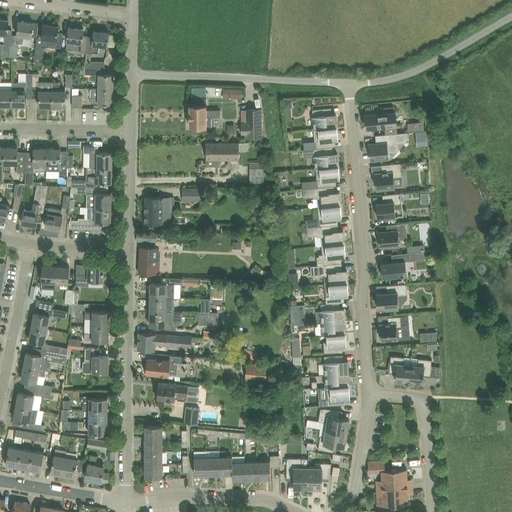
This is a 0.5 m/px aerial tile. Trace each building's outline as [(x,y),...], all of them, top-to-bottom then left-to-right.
[(0,18),(0,33),(7,34),(9,19),(0,18)] [(19,21),(16,42),(23,43),(23,36),(32,37),(34,22),(19,21)] [(56,47),(58,32),(59,25),(44,24),(42,38),(37,37),(34,62),(42,63),(43,48),(44,48),(44,46),(46,46),(56,47)] [(69,27),(68,37),(66,49),(86,52),(88,36),(83,35),(84,29),(69,27)] [(88,36),(86,52),(92,52),(93,52),(98,53),(99,45),(108,46),(109,32),(94,30),(93,37),(88,36)] [(9,56),(10,44),(2,43),(1,54),(9,56)] [(18,45),(10,44),(9,56),(17,58),(17,56),(18,45)] [(98,80),(98,87),(98,88),(113,89),(114,74),(99,74),(99,68),(85,68),(85,74),(91,74),(91,80),(98,80)] [(25,106),(26,98),(26,85),(32,85),(32,73),(26,73),(26,80),(19,80),(19,82),(12,82),(12,88),(12,105),(21,106),(21,109),(25,109),(25,106)] [(32,85),(39,85),(39,106),(52,106),(52,81),(39,81),(39,73),(32,73),(32,85)] [(65,106),(66,96),(66,89),(59,89),(59,81),(52,81),(52,106),(65,106)] [(12,82),(8,82),(8,89),(0,88),(0,105),(12,105),(12,88),(12,82)] [(192,87),(192,97),(206,97),(206,87),(192,87)] [(113,107),(113,89),(98,88),(91,88),(91,96),(91,102),(99,103),(99,106),(113,107)] [(223,88),(223,98),(242,98),(242,89),(223,88)] [(72,106),(82,106),(82,94),(79,94),(72,94),(72,96),(72,106)] [(292,107),(292,99),(284,100),(284,107),(285,107),(291,107),(292,107)] [(190,126),(200,126),(207,126),(207,125),(212,125),(212,116),(220,116),(220,109),(207,109),(207,104),(190,104),(190,126)] [(397,125),(395,111),(394,111),(394,106),(378,108),(379,112),(365,114),(367,128),(397,125)] [(262,137),(262,108),(245,108),(246,121),(241,121),(241,135),(246,134),(246,137),(262,137)] [(315,129),(337,126),(336,114),(331,114),(331,113),(327,114),(327,108),(313,109),(315,129)] [(424,129),(423,120),(408,121),(408,129),(424,129)] [(315,129),(316,148),(328,147),(328,145),(330,145),(330,140),(334,140),(333,139),(339,138),(337,126),(315,129)] [(372,159),(377,159),(392,157),(405,141),(406,141),(405,132),(376,135),(376,143),(370,143),(370,144),(368,144),(369,151),(371,151),(372,159)] [(314,155),(314,140),(303,140),(303,155),(314,155)] [(260,141),(255,146),(259,150),(264,145),(260,141)] [(228,160),(231,160),(239,160),(239,150),(249,150),(249,142),(206,142),(206,150),(205,150),(205,152),(206,152),(206,166),(222,166),(222,160),(228,160)] [(90,152),(90,162),(90,167),(112,167),(112,152),(98,152),(99,145),(84,145),(84,152),(90,152)] [(26,159),(18,159),(18,147),(4,147),(4,170),(11,170),(10,163),(17,163),(17,171),(25,171),(26,159)] [(25,184),(34,184),(34,181),(34,170),(47,169),(47,147),(34,147),(34,159),(26,159),(25,171),(25,184)] [(68,166),(68,157),(60,156),(60,150),(60,148),(47,147),(47,169),(47,177),(60,178),(59,174),(68,174),(68,166)] [(329,153),(328,147),(316,148),(314,148),(316,168),(339,165),(338,153),(332,154),(332,152),(329,153)] [(249,161),(250,182),(264,182),(263,161),(249,161)] [(383,172),(373,173),(374,181),(376,181),(377,189),(387,188),(395,187),(394,176),(401,175),(400,163),(392,163),(382,164),(383,172)] [(340,178),(339,165),(316,168),(318,187),(330,186),(332,186),(332,180),(335,179),(335,178),(340,178)] [(92,181),(109,182),(112,182),(112,167),(90,167),(90,179),(72,179),(67,179),(67,186),(77,186),(92,186),(92,181)] [(37,225),(38,215),(39,211),(44,212),(48,185),(43,184),(37,184),(37,185),(33,209),(24,208),(25,205),(20,204),(19,209),(18,213),(23,214),(22,223),(34,225),(33,226),(34,226),(34,225),(37,225)] [(111,193),(108,192),(92,192),(92,186),(77,186),(77,192),(87,193),(87,207),(111,207),(111,193)] [(318,207),(322,206),(341,204),(340,192),(335,192),(334,191),(331,192),(330,186),(318,187),(303,189),(304,197),(313,196),(314,198),(317,197),(318,207)] [(202,187),(192,187),(192,200),(202,200),(202,187)] [(383,202),(376,202),(378,217),(385,216),(385,218),(396,217),(395,209),(402,208),(401,192),(383,194),(383,202)] [(19,209),(20,204),(21,196),(15,195),(13,208),(19,209)] [(145,222),(153,222),(153,225),(158,225),(158,223),(171,223),(172,197),(145,196),(145,222)] [(261,206),(261,200),(261,199),(253,199),(253,205),(256,207),(261,207),(261,206)] [(0,218),(7,220),(9,210),(10,204),(0,201),(0,218)] [(320,226),(334,224),(334,218),(337,218),(337,217),(342,216),(341,204),(322,206),(318,207),(319,218),(320,226)] [(49,206),(47,219),(46,227),(60,229),(63,214),(62,214),(62,209),(49,206)] [(70,226),(102,227),(102,221),(111,222),(111,207),(87,207),(87,218),(79,218),(79,219),(70,219),(70,226)] [(406,227),(406,223),(401,223),(397,223),(389,224),(387,224),(387,230),(379,231),(381,246),(389,246),(389,247),(400,246),(399,238),(407,238),(406,227)] [(335,230),(334,224),(320,226),(307,227),(308,236),(321,235),(322,245),(345,243),(343,230),(338,231),(338,230),(335,230)] [(136,240),(157,241),(157,233),(137,232),(136,240)] [(345,243),(322,245),(322,254),(319,255),(319,256),(316,256),(317,265),(338,263),(337,257),(341,257),(341,255),(346,255),(345,243)] [(140,272),(157,272),(157,270),(159,270),(160,250),(158,250),(158,247),(141,246),(140,272)] [(383,277),(392,276),(407,274),(406,260),(414,260),(414,252),(392,254),(392,261),(381,263),(383,277)] [(256,263),(250,271),(257,276),(258,274),(261,276),(265,271),(262,269),(262,268),(256,263)] [(338,263),(317,265),(310,265),(305,266),(305,273),(311,272),(311,274),(320,274),(321,275),(324,275),(325,284),(329,284),(329,283),(348,282),(347,270),(342,270),(342,269),(338,269),(338,263)] [(77,272),(76,282),(76,284),(88,284),(88,279),(104,280),(104,264),(89,264),(88,273),(77,272)] [(42,287),(55,288),(56,265),(43,265),(42,287)] [(68,288),(69,276),(70,266),(56,265),(55,288),(60,288),(60,287),(68,288)] [(151,282),(150,296),(167,297),(174,297),(174,283),(182,283),(182,285),(198,285),(198,277),(182,277),(157,277),(156,282),(151,282)] [(329,283),(329,284),(330,295),(326,296),(326,303),(335,302),(335,303),(341,302),(340,296),(344,296),(344,295),(349,294),(348,282),(329,283)] [(406,285),(406,283),(397,284),(387,285),(387,292),(377,292),(378,307),(386,307),(386,309),(396,308),(400,308),(400,305),(399,295),(408,294),(407,289),(409,289),(409,284),(406,285)] [(65,302),(69,303),(73,304),(73,303),(74,291),(74,289),(66,288),(65,302)] [(174,297),(167,297),(150,296),(150,310),(167,310),(174,310),(174,297)] [(36,306),(52,309),(54,302),(37,299),(36,306)] [(326,303),(321,303),(322,322),(345,321),(344,308),(336,309),(335,303),(335,302),(326,303)] [(110,311),(100,310),(92,310),(92,311),(85,311),(85,318),(92,318),(92,324),(109,324),(110,311)] [(150,325),(160,325),(165,325),(165,328),(176,328),(176,325),(182,320),(182,310),(167,310),(150,310),(150,325)] [(210,324),(211,311),(204,311),(199,311),(198,324),(210,324)] [(48,329),(51,315),(35,312),(32,326),(48,329)] [(382,339),(392,338),(398,337),(398,336),(397,326),(402,326),(401,316),(398,316),(388,317),(388,323),(381,323),(382,339)] [(346,332),(345,321),(322,322),(323,334),(327,334),(327,333),(346,332)] [(92,340),(99,340),(109,341),(109,324),(92,324),(92,332),(85,332),(85,339),(92,339),(92,340)] [(46,343),(48,329),(32,326),(29,340),(46,343)] [(138,348),(148,349),(155,350),(156,346),(166,346),(166,345),(192,347),(192,335),(149,332),(139,331),(138,348)] [(420,332),(421,341),(437,340),(437,331),(420,332)] [(327,333),(327,334),(328,341),(323,341),(324,353),(339,352),(338,345),(347,345),(346,332),(327,333)] [(46,349),(67,353),(68,347),(48,343),(46,349)] [(68,344),(67,354),(71,354),(71,348),(85,349),(85,346),(81,346),(68,344)] [(92,371),(98,371),(108,371),(109,355),(97,355),(97,348),(85,347),(85,360),(84,360),(83,361),(83,371),(84,372),(92,373),(92,372),(92,371)] [(258,353),(245,348),(242,354),(255,360),(258,353)] [(27,351),(24,365),(44,369),(46,369),(48,359),(66,363),(66,361),(67,353),(46,349),(45,355),(27,351)] [(157,373),(169,374),(185,375),(186,362),(182,362),(182,355),(170,354),(170,359),(163,358),(162,360),(148,358),(147,372),(157,373)] [(326,374),(349,373),(348,361),(339,361),(339,355),(324,356),(326,374)] [(405,382),(409,383),(411,364),(404,364),(404,357),(391,355),(389,371),(396,372),(395,380),(405,381),(405,382)] [(411,364),(409,383),(413,383),(413,382),(423,382),(424,374),(430,375),(432,359),(418,358),(418,365),(411,364)] [(267,380),(268,364),(247,362),(245,378),(267,380)] [(22,379),(26,380),(32,381),(36,382),(38,375),(44,376),(45,369),(44,369),(24,365),(22,379)] [(349,385),(349,373),(326,374),(326,386),(349,385)] [(157,397),(175,399),(175,398),(187,399),(189,384),(177,383),(177,381),(168,380),(168,383),(159,382),(158,389),(156,389),(155,395),(157,395),(157,397)] [(53,385),(44,384),(40,383),(39,389),(51,391),(53,385)] [(350,397),(349,385),(326,386),(328,405),(342,404),(342,398),(350,397)] [(38,394),(43,395),(50,397),(51,391),(39,389),(38,394)] [(17,405),(32,408),(35,394),(24,392),(19,391),(17,405)] [(89,397),(89,403),(84,403),(84,409),(89,409),(108,409),(108,397),(89,397)] [(36,422),(38,409),(32,408),(17,405),(14,419),(24,421),(23,427),(44,431),(45,424),(42,423),(36,422)] [(184,422),(186,422),(198,423),(200,408),(186,406),(184,422)] [(326,429),(348,433),(349,424),(348,424),(349,419),(339,417),(340,411),(343,411),(325,408),(320,408),(318,420),(327,422),(326,429)] [(108,409),(89,409),(89,421),(108,421),(108,409)] [(89,433),(98,433),(107,433),(108,421),(89,421),(89,433)] [(145,438),(163,438),(162,425),(145,425),(145,438)] [(347,441),(348,433),(326,429),(325,436),(320,435),(318,449),(336,452),(336,451),(334,451),(335,445),(344,446),(345,441),(347,441)] [(246,432),(246,438),(257,439),(258,430),(252,430),(251,433),(246,432)] [(265,440),(266,434),(262,434),(263,431),(258,430),(257,439),(265,440)] [(23,437),(35,439),(36,433),(26,431),(24,431),(23,437)] [(108,441),(98,439),(89,438),(88,445),(97,447),(107,448),(108,441)] [(162,451),(169,450),(169,438),(163,438),(145,438),(145,451),(162,451)] [(308,441),(306,448),(314,450),(315,443),(308,441)] [(21,448),(19,448),(9,446),(6,464),(17,466),(21,448)] [(33,450),(21,448),(17,466),(29,468),(33,450)] [(225,449),(219,450),(219,456),(220,473),(233,473),(232,456),(226,456),(225,449)] [(33,450),(29,468),(41,470),(44,452),(33,450)] [(162,463),(162,451),(145,451),(145,463),(162,463)] [(54,453),(53,462),(51,472),(63,474),(66,455),(54,453)] [(340,461),(342,454),(333,453),(332,460),(340,461)] [(90,454),(88,468),(86,478),(102,481),(105,464),(103,462),(97,461),(98,455),(90,454)] [(75,476),(76,469),(78,457),(66,455),(63,474),(75,476)] [(246,478),(245,461),(245,455),(232,456),(233,473),(233,479),(246,478)] [(279,455),(270,455),(270,460),(258,460),(258,478),(271,477),(271,466),(280,466),(279,455)] [(219,456),(207,457),(207,474),(220,473),(219,456)] [(207,474),(207,457),(194,457),(195,474),(207,474)] [(299,489),(308,489),(308,467),(301,466),(301,457),(287,457),(287,466),(286,473),(286,480),(287,480),(287,477),(294,477),(294,487),(299,487),(299,489)] [(258,478),(258,460),(245,461),(246,478),(258,478)] [(385,468),(385,460),(368,461),(369,471),(380,471),(380,468),(385,468)] [(308,467),(308,489),(317,489),(317,488),(322,488),(322,478),(328,478),(328,480),(329,480),(332,463),(316,462),(315,467),(308,467)] [(162,476),(162,466),(162,463),(145,463),(145,476),(162,476)] [(377,492),(383,491),(392,490),(392,487),(398,486),(398,483),(407,482),(407,469),(397,469),(397,467),(392,468),(392,469),(382,470),(382,483),(376,484),(377,492)] [(412,482),(407,482),(398,483),(398,486),(392,487),(392,490),(383,491),(384,505),(394,504),(394,506),(399,506),(399,504),(409,504),(408,490),(413,490),(412,482)] [(14,500),(12,510),(11,511),(28,511),(30,503),(14,500)]
